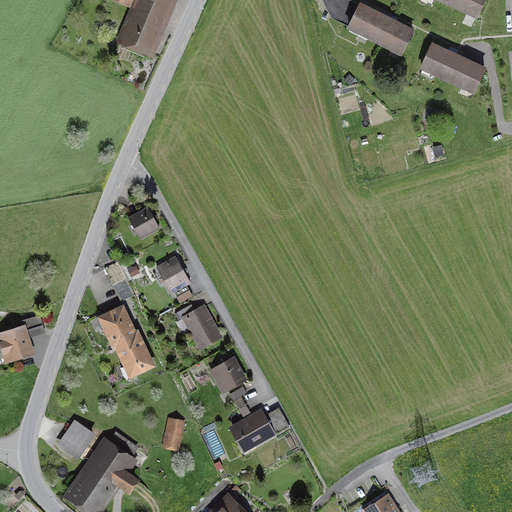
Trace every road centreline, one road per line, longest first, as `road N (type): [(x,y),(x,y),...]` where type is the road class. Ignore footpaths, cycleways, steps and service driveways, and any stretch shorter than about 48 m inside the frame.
road 1 (tertiary): [(26,452),(33,411),(123,161)]
road 2 (residential): [(123,161),(149,182),(271,396)]
road 3 (residential): [(329,493),(373,461),(511,404)]
road 4 (tertiary): [(123,161),(196,0)]
